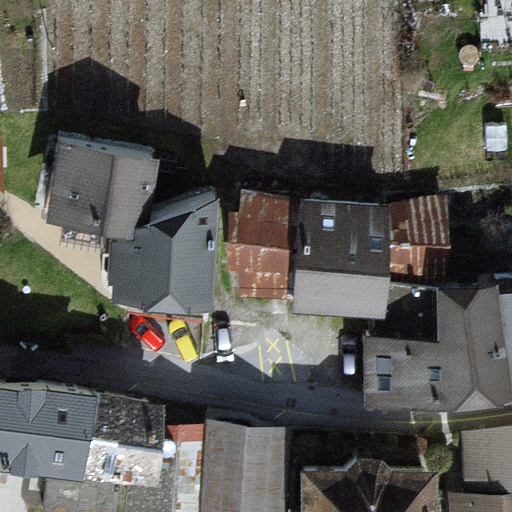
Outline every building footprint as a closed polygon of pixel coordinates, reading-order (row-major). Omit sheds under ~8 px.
[(102,286),(116,298),(126,289),(203,295),(211,192),(139,214),(149,151),(56,136),(53,157),(63,158),(54,208),(117,220),(115,253),(101,252),(102,286)] [(240,280),(289,283),(300,197),(242,188),(240,280)] [(491,192),(452,191),(451,209),(490,207),(491,192)] [(434,279),(431,278),(377,273),(382,209),(380,209),(344,208),(345,194),(329,193),(330,202),(303,202),(303,197),(300,197),(289,283),(289,295),(339,299),(378,304),(376,329),(366,329),(366,333),(437,333),(435,295),(435,284),(434,279)] [(431,278),(439,195),(391,203),(389,209),(382,209),(377,273),(431,278)] [(483,294),(496,383),(511,380),(511,270),(490,270),(495,289),(483,294)] [(445,388),(496,383),(483,294),(457,295),(435,295),(437,333),(366,333),(366,392),(445,388)] [(72,456),(86,387),(36,379),(4,379),(0,379),(0,447),(16,450),(49,454),(72,456)] [(146,396),(86,387),(72,456),(118,462),(133,463),(129,504),(126,511),(199,511),(200,511),(208,433),(207,433),(142,425),(146,396)] [(470,480),(511,479),(511,424),(468,430),(470,480)] [(264,511),(272,441),(208,433),(200,511),(201,511),(264,511)] [(420,511),(421,467),(380,466),(369,455),(354,455),(342,465),(302,465),(301,511),(420,511)] [(86,511),(112,511),(117,477),(47,468),(44,492),(42,506),(86,511)] [(466,511),(511,511),(511,488),(466,490),(466,511)]
